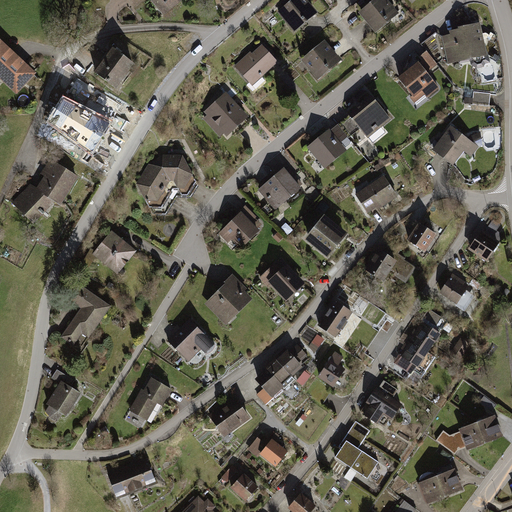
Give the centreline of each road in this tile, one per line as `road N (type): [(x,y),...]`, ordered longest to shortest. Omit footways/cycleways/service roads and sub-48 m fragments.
road 1 (residential): [(477,204),(442,196),(395,220),(295,330),(134,447),(104,457),(16,452)]
road 2 (residential): [(209,40),(183,67),(52,270),(16,452)]
road 3 (residential): [(186,276),(207,215),(256,160),(461,0)]
road 4 (residential): [(477,204),(476,217),(318,455),(267,511)]
road 5 (residential): [(209,40),(154,29),(82,47),(58,66),(0,200)]
